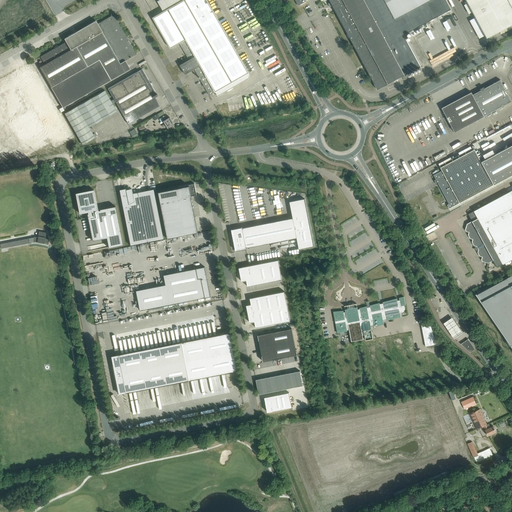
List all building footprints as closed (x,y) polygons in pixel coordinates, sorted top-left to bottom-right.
[(248,72),(207,0),(183,0),(163,11),(153,17),(170,48),(179,43),(189,60),(181,65),(180,65),(185,74),(186,74),(194,69),(199,77),(200,79),(200,78),(209,95),(248,72)] [(384,0),(329,0),(378,89),(421,66),(404,35),(413,29),(414,31),(423,26),(422,25),(451,9),(446,0),(428,0),(395,18),(384,0)] [(428,0),(384,0),(395,18),(428,0)] [(511,24),(511,7),(508,0),(466,0),(487,38),(511,24)] [(115,17),(116,14),(112,13),(111,16),(97,24),(102,32),(120,63),(130,58),(131,58),(130,56),(131,56),(132,56),(136,54),(135,52),(135,53),(116,19),(115,17)] [(102,32),(97,24),(96,20),(64,39),(66,42),(71,50),(76,47),(102,32)] [(120,63),(102,32),(76,47),(87,66),(99,60),(111,80),(130,69),(125,71),(120,63)] [(87,66),(76,47),(71,50),(66,42),(40,57),(45,64),(40,67),(42,72),(51,87),(87,66)] [(99,60),(87,66),(51,87),(63,108),(106,82),(111,80),(99,60)] [(154,97),(157,95),(156,94),(142,69),(108,88),(128,124),(141,116),(139,113),(157,102),(154,97)] [(511,101),(500,80),(484,88),(483,87),(484,87),(480,89),(481,89),(481,90),(473,95),(484,116),(511,101)] [(105,90),(64,113),(82,145),(95,137),(89,127),(117,111),(105,90)] [(484,116),(473,95),(471,92),(442,108),(455,132),(484,116)] [(163,121),(166,127),(168,130),(176,128),(170,117),(163,121)] [(494,184),(511,174),(511,145),(503,150),(502,148),(496,152),(497,153),(481,162),(494,184)] [(459,203),(494,184),(481,162),(475,150),(440,168),(442,171),(457,199),(459,203)] [(457,199),(442,171),(434,175),(449,204),(457,199)] [(184,187),(157,192),(166,238),(198,232),(198,231),(191,233),(188,218),(195,217),(191,196),(197,195),(194,184),(183,186),(184,187)] [(163,239),(153,189),(132,193),(132,188),(126,190),(125,188),(119,190),(130,245),(163,239)] [(94,190),(76,193),(80,213),(88,212),(88,214),(87,214),(92,240),(106,238),(108,247),(123,245),(115,206),(99,209),(100,210),(98,210),(94,190)] [(511,196),(510,192),(474,211),(478,218),(472,221),(493,260),(497,267),(511,259),(511,196)] [(299,249),(314,246),(305,198),(290,201),(293,218),(242,228),(242,227),(231,230),(232,230),(236,250),(235,250),(246,248),(297,238),(299,249)] [(459,203),(457,199),(449,204),(447,205),(449,208),(459,203)] [(493,260),(472,221),(467,224),(465,229),(466,231),(467,231),(469,232),(469,235),(468,235),(470,238),(473,239),(472,242),(474,245),(476,246),(475,247),(477,250),(478,251),(478,252),(480,256),(483,256),(482,259),(483,261),(488,263),(493,260)] [(34,237),(29,238),(0,243),(1,248),(29,243),(33,242),(37,242),(44,243),(48,244),(49,239),(45,238),(46,232),(39,231),(38,237),(34,237)] [(278,260),(239,268),(242,281),(246,280),(248,286),(282,280),(278,260)] [(170,305),(211,297),(205,267),(164,275),(170,305)] [(476,293),(476,294),(480,300),(502,333),(509,346),(511,345),(511,347),(511,275),(477,294),(476,293)] [(246,305),(248,314),(287,306),(285,291),(250,298),(251,304),(246,305)] [(383,302),(383,303),(380,304),(380,303),(370,305),(370,307),(367,307),(367,306),(360,308),(360,309),(358,309),(357,307),(352,308),(352,304),(349,305),(350,308),(345,309),(346,312),(344,312),(343,311),(333,311),(337,333),(347,331),(347,330),(349,330),(351,341),(363,339),(363,335),(365,335),(366,340),(373,338),(370,325),(374,325),(374,326),(384,324),(383,319),(386,319),(386,320),(401,317),(400,312),(404,312),(405,309),(404,305),(406,305),(404,296),(399,298),(400,300),(397,300),(397,298),(383,302)] [(290,321),(287,306),(248,314),(250,323),(255,322),(256,328),(290,321)] [(452,316),(444,322),(454,337),(463,331),(452,316)] [(435,345),(431,323),(421,325),(426,346),(435,345)] [(258,335),(260,348),(294,341),(292,328),(258,335)] [(182,342),(112,356),(119,394),(189,380),(237,371),(230,333),(182,342)] [(475,349),(469,341),(468,339),(467,340),(461,344),(470,352),(473,350),(475,349)] [(297,355),(294,341),(260,348),(263,361),(297,355)] [(300,371),(256,379),(259,394),(303,385),(300,371)] [(267,412),(292,407),(289,392),(264,397),(267,412)] [(473,397),(461,402),(464,409),(476,404),(473,397)] [(487,424),(480,409),(469,414),(476,429),(482,427),(486,425),(487,424)] [(488,428),(486,425),(482,427),(486,436),(496,432),(493,426),(488,428)] [(467,443),(473,457),(478,455),(472,441),(467,443)]
